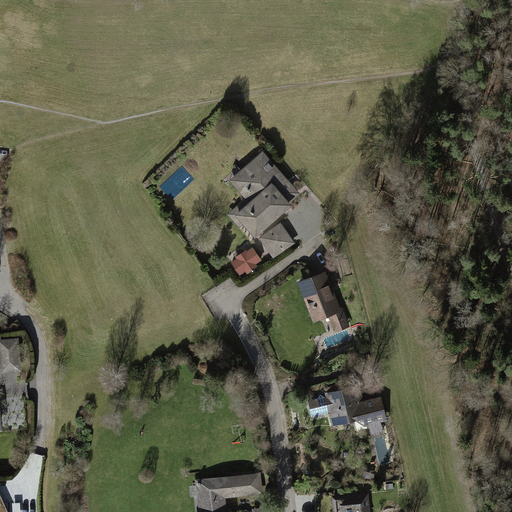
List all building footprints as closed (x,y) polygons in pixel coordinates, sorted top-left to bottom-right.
[(300,194),(264,152),(231,180),(247,199),(229,214),(240,228),(244,225),(255,237),(292,205),(291,202),(300,194)] [(259,237),(273,258),(295,243),(281,222),(259,237)] [(231,262),(240,276),(246,272),(247,274),(259,267),(257,264),(262,260),(253,247),(248,251),(247,249),(235,257),(237,259),(231,262)] [(326,272),(298,282),(314,323),(329,317),(341,312),(340,308),(326,272)] [(342,307),(340,308),(341,312),(329,317),(335,332),(350,326),(342,307)] [(0,338),(0,362),(1,373),(22,371),(19,337),(0,338)] [(361,388),(326,395),(332,429),(387,419),(384,400),(364,404),(361,388)] [(263,471),(196,479),(200,511),(234,511),(234,510),(229,511),(228,499),(266,495),(263,471)] [(372,511),(371,495),(336,499),(337,511),(372,511)] [(8,511),(2,497),(0,497),(0,511),(8,511)]
